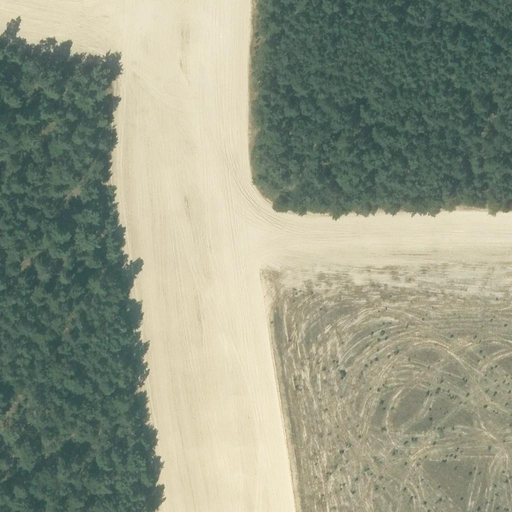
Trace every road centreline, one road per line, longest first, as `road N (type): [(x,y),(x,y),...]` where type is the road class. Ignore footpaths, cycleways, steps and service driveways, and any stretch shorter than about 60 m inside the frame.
road 1 (track): [(193,0),(202,221),(246,511)]
road 2 (track): [(202,221),(511,233)]
road 3 (track): [(191,15),(37,0)]
